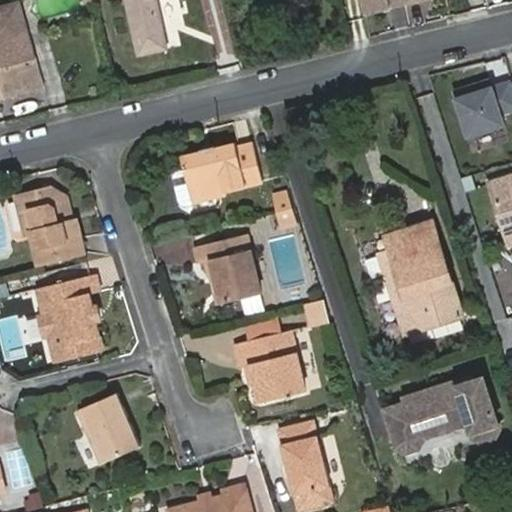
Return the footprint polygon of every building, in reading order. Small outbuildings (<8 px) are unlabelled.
[(121,0),(135,57),(167,49),(155,0),(121,0)] [(420,0),(363,0),(367,14),(420,0)] [(0,9),(0,41),(25,33),(16,5),(0,9)] [(25,33),(0,41),(0,66),(32,56),(25,33)] [(0,66),(0,96),(24,89),(22,83),(40,77),(32,56),(0,66)] [(511,79),(511,77),(453,95),(466,137),(506,124),(503,113),(511,110),(511,79)] [(205,159),(203,152),(183,158),(193,203),(227,194),(227,191),(263,183),(253,142),(236,146),(235,145),(213,150),(215,156),(205,159)] [(213,150),(203,152),(205,159),(215,156),(213,150)] [(511,181),(507,183),(496,185),(509,240),(511,239),(511,181)] [(68,225),(61,196),(49,190),(17,198),(25,235),(31,234),(38,265),(84,254),(76,223),(74,223),(68,225)] [(289,190),(274,194),(279,213),(295,209),(289,190)] [(68,200),(61,196),(68,225),(74,223),(68,200)] [(295,209),(279,213),(283,230),(301,225),(295,209)] [(410,246),(393,251),(407,297),(396,300),(401,320),(431,311),(435,327),(464,319),(434,224),(405,233),(410,246)] [(389,238),(393,251),(410,246),(405,233),(389,238)] [(207,264),(211,279),(217,278),(223,306),(262,297),(247,237),(196,249),(200,266),(207,264)] [(407,297),(393,251),(381,255),(396,300),(407,297)] [(94,321),(90,306),(87,294),(99,291),(95,276),(37,289),(43,316),(38,317),(43,336),(48,334),(54,362),(101,351),(94,321)] [(217,278),(211,279),(218,307),(223,306),(217,278)] [(96,304),(90,306),(94,321),(100,320),(96,304)] [(407,336),(435,327),(431,311),(401,320),(407,336)] [(278,314),(245,322),(250,344),(284,336),(278,314)] [(251,368),(256,386),(261,405),(305,396),(291,335),(284,336),(250,344),(237,346),(242,370),(246,369),(251,368)] [(251,388),(256,386),(251,368),(246,369),(251,388)] [(407,403),(386,410),(398,448),(407,453),(421,449),(425,440),(470,425),(474,438),(483,443),(496,439),(501,428),(484,375),(456,387),(441,392),(439,386),(419,393),(421,398),(407,403)] [(454,382),(439,386),(441,392),(456,387),(454,382)] [(419,393),(405,398),(407,403),(421,398),(419,393)] [(125,420),(128,418),(118,394),(78,412),(100,465),(141,447),(131,424),(127,426),(125,420)] [(280,432),(296,499),(332,490),(315,423),(280,432)] [(170,507),(171,511),(253,511),(246,484),(224,489),(225,493),(170,507)] [(332,490),(296,499),(299,511),(308,511),(336,505),(332,490)] [(30,511),(46,507),(42,491),(26,495),(30,511)]
